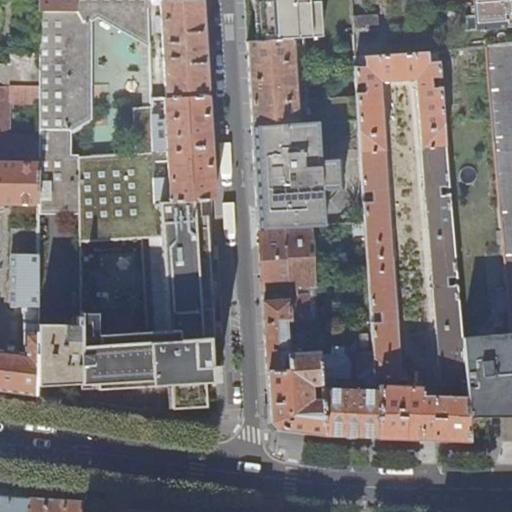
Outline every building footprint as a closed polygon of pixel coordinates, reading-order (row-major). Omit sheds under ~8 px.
[(37,135),(37,204),(37,211),(77,209),(76,156),(70,156),(70,127),(90,117),(90,18),(99,14),(150,44),(149,7),(148,0),(75,0),(75,11),(38,11),(38,56),(38,86),(38,101),(37,135)] [(38,0),(38,11),(75,11),(75,0),(38,0)] [(165,98),(208,97),(205,37),(202,0),(148,0),(149,7),(160,7),(161,17),(156,18),(156,34),(162,34),(165,98)] [(252,0),(255,42),(291,40),(302,39),(320,38),(318,2),(307,2),(306,0),(252,0)] [(511,0),(469,0),(471,13),(461,13),(462,28),(511,24),(511,0)] [(295,121),(291,40),(255,42),(246,42),(249,86),(250,124),(295,121)] [(511,67),(510,46),(487,48),(496,153),(511,151),(511,67)] [(438,78),(437,62),(427,62),(426,53),(363,57),(363,66),(354,67),(355,83),(363,82),(363,93),(356,93),(356,96),(357,116),(358,124),(362,192),(370,191),(371,201),(362,202),(364,224),(369,312),(378,312),(379,323),(370,323),(372,351),(374,378),(397,378),(379,82),(413,79),(439,387),(443,387),(444,392),(463,391),(459,338),(455,286),(447,286),(446,277),(454,277),(448,195),(439,195),(439,187),(447,186),(439,88),(430,88),(429,78),(438,78)] [(0,85),(38,86),(38,56),(10,55),(10,65),(0,65),(0,85)] [(0,203),(37,204),(37,135),(19,134),(19,101),(38,101),(38,86),(0,85),(0,203)] [(357,116),(356,96),(305,100),(307,120),(318,119),(357,116)] [(155,201),(211,200),(215,200),(212,153),(208,97),(165,98),(151,99),(153,152),(166,151),(167,177),(154,178),(155,201)] [(135,154),(153,154),(153,152),(152,109),(133,110),(135,154)] [(295,121),(250,124),(254,181),(257,230),(282,229),(309,227),(325,226),(323,191),(343,190),(340,158),(321,159),(318,119),(307,120),(295,121)] [(511,151),(496,153),(505,258),(511,257),(511,151)] [(77,241),(88,241),(140,238),(154,237),(160,341),(211,338),(210,323),(207,261),(207,247),(207,245),(210,245),(211,200),(155,201),(154,178),(153,154),(135,154),(76,156),(77,209),(77,241)] [(319,385),(317,354),(309,227),(282,229),(288,320),(284,321),(285,332),(304,331),(305,352),(286,352),(287,370),(266,371),(266,389),(268,405),(269,422),(275,429),(299,432),(322,436),(320,399),(311,399),(309,385),(319,385)] [(0,390),(13,393),(34,395),(34,384),(35,324),(37,230),(12,229),(11,254),(9,254),(9,306),(23,306),(22,352),(0,348),(0,390)] [(288,320),(282,229),(257,230),(261,299),(266,371),(287,370),(286,352),(285,332),(284,321),(288,320)] [(217,247),(207,247),(207,261),(218,260),(217,247)] [(508,312),(506,292),(494,293),(495,313),(508,312)] [(166,378),(168,409),(203,407),(202,382),(214,381),(211,338),(160,341),(144,342),(95,344),(93,311),(77,311),(78,322),(78,382),(166,378)] [(35,324),(34,384),(56,384),(78,382),(78,322),(56,323),(35,324)] [(511,417),(511,361),(510,333),(459,338),(463,391),(464,397),(466,422),(489,419),(511,417)] [(353,437),(377,438),(377,389),(376,386),(374,378),(372,351),(354,352),(356,376),(357,378),(363,378),(363,388),(331,388),(331,378),(348,378),(348,362),(342,354),(340,354),(341,347),(330,347),(329,354),(317,354),(319,385),(320,399),(322,436),(353,437)] [(320,399),(319,385),(309,385),(311,399),(320,399)] [(433,440),(467,441),(466,422),(464,397),(435,396),(429,396),(421,395),(421,386),(376,386),(377,389),(377,438),(419,439),(425,439),(427,439),(433,440)] [(11,497),(26,498),(27,489),(11,487),(11,497)] [(30,498),(64,501),(65,491),(31,488),(30,498)] [(29,511),(30,507),(27,507),(27,498),(26,498),(11,497),(0,495),(0,511),(29,511)] [(82,511),(82,503),(71,502),(64,501),(30,498),(27,498),(27,507),(30,507),(29,511),(82,511)]
